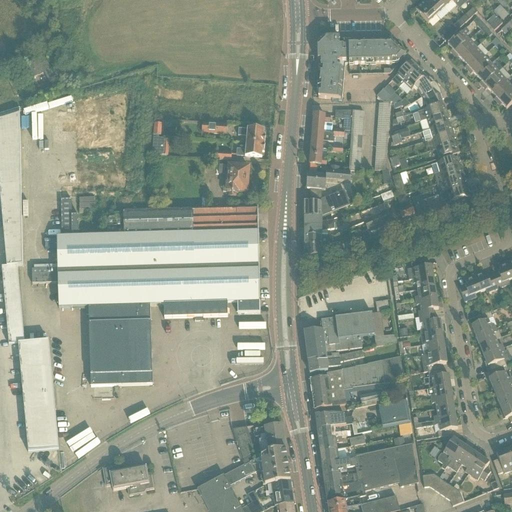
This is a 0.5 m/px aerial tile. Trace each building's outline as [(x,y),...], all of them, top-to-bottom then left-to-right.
[(444,10),(435,0),(427,0),(424,4),(436,17),(444,10)] [(449,0),(435,0),(444,10),(452,3),(449,0)] [(436,17),(424,4),(415,11),(428,25),(436,17)] [(494,13),(498,18),(505,12),(501,7),(494,13)] [(473,10),(469,14),(465,17),(469,21),(477,14),(473,10)] [(505,12),(498,18),(502,22),(509,16),(505,12)] [(498,21),(490,28),(494,33),(502,25),(498,21)] [(453,56),(469,42),(465,37),(469,33),(466,30),(447,46),(452,51),(450,53),(453,56)] [(443,38),(442,40),(445,43),(449,39),(453,36),(449,32),(446,35),(443,38)] [(397,65),(405,56),(392,43),(391,43),(391,41),(339,42),(339,39),(326,39),(326,42),(326,43),(320,48),(317,48),(318,61),(320,61),(321,69),(319,85),(322,85),(321,92),(319,92),(318,99),(342,102),(345,66),(397,65)] [(462,62),(476,49),(469,42),(453,56),(456,60),(458,58),(462,62)] [(467,72),(483,58),(476,49),(462,62),(467,67),(465,69),(467,72)] [(477,78),(491,66),(483,58),(467,72),(471,76),(473,74),(477,78)] [(31,80),(36,78),(45,73),(50,83),(56,80),(46,60),(33,66),(32,64),(25,68),(31,80)] [(412,62),(392,82),(399,89),(400,89),(419,69),(412,62)] [(482,88),(498,74),(491,66),(477,78),(481,83),(479,85),(482,88)] [(417,86),(425,77),(422,74),(423,73),(419,69),(404,85),(411,92),(415,88),(417,86)] [(492,94),(505,82),(498,74),(482,88),(486,92),(488,90),(492,94)] [(417,86),(414,89),(417,91),(422,99),(438,88),(437,86),(430,79),(428,80),(425,77),(417,86)] [(497,104),(511,89),(505,82),(492,94),(496,99),(494,101),(497,104)] [(438,88),(422,99),(426,106),(428,109),(428,110),(443,106),(441,101),(443,100),(440,91),(438,88)] [(511,89),(497,104),(500,108),(502,106),(506,111),(511,105),(511,89)] [(383,90),(377,97),(384,104),(385,104),(389,100),(391,98),(383,90)] [(389,100),(385,104),(390,104),(392,103),(395,106),(402,103),(403,102),(394,95),(391,98),(389,100)] [(444,110),(443,106),(428,110),(428,109),(418,113),(421,123),(427,121),(448,114),(446,109),(444,110)] [(0,114),(0,134),(20,133),(19,109),(0,114)] [(352,121),(352,118),(352,112),(336,112),(335,119),(344,120),(352,121)] [(450,121),(448,114),(427,121),(430,130),(430,131),(449,125),(448,121),(450,121)] [(314,116),(312,132),(323,133),(324,123),(329,124),(330,118),(324,117),(314,116)] [(351,135),(352,121),(344,120),(343,131),(344,131),(344,134),(351,135)] [(47,122),(47,202),(127,202),(127,122),(47,122)] [(202,124),(202,134),(226,135),(226,125),(202,124)] [(454,134),(452,129),(450,129),(449,125),(430,131),(424,132),(427,142),(433,140),(454,134)] [(246,138),(246,145),(265,146),(266,137),(264,137),(264,132),(239,130),(238,137),(246,138)] [(408,137),(406,130),(398,132),(399,135),(400,140),(408,137)] [(312,132),(311,149),(322,150),(323,142),(333,143),(333,137),(338,137),(339,131),(334,131),(333,134),(324,134),(324,133),(323,133),(312,132)] [(20,133),(0,134),(0,147),(20,146),(20,133)] [(456,140),(454,134),(433,140),(436,150),(455,144),(454,141),(456,140)] [(153,139),(153,155),(163,156),(163,155),(165,155),(166,140),(164,140),(153,139)] [(456,149),(455,144),(436,150),(439,161),(460,154),(458,148),(456,149)] [(264,155),(265,146),(246,145),(245,151),(237,150),(237,154),(232,154),(216,152),(215,160),(231,161),(231,156),(237,157),(237,158),(262,160),(262,155),(264,155)] [(20,146),(0,147),(0,161),(20,159),(20,146)] [(321,160),(322,150),(311,149),(309,166),(320,167),(320,166),(326,166),(326,161),(321,160)] [(436,165),(431,167),(434,176),(459,168),(458,165),(460,164),(458,158),(449,161),(437,165),(436,165)] [(20,159),(0,161),(0,174),(21,173),(20,159)] [(405,162),(399,163),(400,166),(402,173),(408,172),(405,162)] [(219,167),(219,175),(224,175),(228,175),(227,192),(226,194),(228,194),(228,197),(230,197),(236,198),(236,194),(239,195),(239,193),(247,194),(247,193),(248,194),(249,192),(249,188),(249,187),(248,187),(249,169),(235,168),(219,167)] [(461,173),(459,168),(434,176),(437,186),(443,184),(464,177),(463,172),(461,173)] [(21,173),(0,174),(0,188),(21,186),(21,173)] [(307,175),(306,190),(310,190),(310,196),(316,196),(316,197),(321,197),(321,191),(325,191),(325,185),(326,181),(336,182),(349,184),(350,174),(338,173),(338,175),(329,174),(326,174),(325,176),(319,176),(307,175)] [(384,187),(390,186),(388,173),(382,174),(384,187)] [(406,175),(400,177),(403,187),(409,185),(406,175)] [(400,177),(393,179),(396,189),(403,187),(400,177)] [(466,184),(464,177),(443,184),(446,193),(465,187),(464,184),(466,184)] [(21,186),(0,188),(0,194),(1,201),(21,199),(21,186)] [(467,192),(465,187),(446,193),(439,196),(442,205),(444,205),(446,212),(461,207),(459,201),(470,198),(469,192),(467,192)] [(304,204),(303,204),(303,209),(304,210),(305,212),(303,214),(303,218),(305,218),(321,218),(321,217),(349,206),(343,191),(321,201),(321,197),(316,197),(316,196),(310,196),(311,204),(304,204)] [(384,204),(394,200),(391,192),(381,196),(384,204)] [(21,199),(1,201),(2,214),(22,213),(21,199)] [(421,201),(414,204),(415,208),(420,222),(427,220),(433,218),(431,212),(425,214),(423,205),(421,201)] [(58,268),(32,269),(33,283),(58,282),(59,307),(89,307),(91,387),(152,385),(150,305),(164,305),(164,319),(194,318),(194,322),(203,322),(203,318),(227,317),(227,304),(238,303),(238,313),(237,313),(237,315),(260,315),(258,209),(248,209),(149,211),(122,212),(122,236),(106,236),(79,237),(79,217),(72,217),(71,203),(61,203),(62,237),(57,237),(58,268)] [(387,205),(378,209),(381,216),(390,212),(387,205)] [(399,212),(402,219),(414,214),(411,207),(399,212)] [(377,209),(370,212),(372,219),(380,216),(377,209)] [(22,213),(2,214),(3,228),(22,226),(22,213)] [(364,223),(368,232),(391,221),(388,213),(364,223)] [(338,223),(337,220),(334,221),(321,223),(321,218),(305,218),(305,228),(321,227),(334,226),(334,225),(338,223)] [(394,228),(391,221),(368,232),(371,238),(394,228)] [(334,230),(340,228),(338,223),(334,225),(334,226),(321,227),(305,228),(305,238),(321,237),(321,232),(334,230)] [(22,226),(3,228),(4,241),(22,239),(22,226)] [(333,237),(321,237),(305,238),(305,247),(333,246),(333,237)] [(22,239),(4,241),(6,254),(22,253),(22,239)] [(340,252),(338,247),(337,244),(333,246),(305,247),(305,257),(326,257),(340,252)] [(22,253),(6,254),(7,268),(17,267),(23,266),(22,253)] [(412,271),(408,271),(410,282),(413,281),(434,278),(432,267),(426,268),(425,265),(425,263),(415,264),(412,265),(411,265),(412,271)] [(511,275),(507,264),(499,268),(501,274),(493,277),(498,290),(510,286),(509,282),(511,281),(511,275)] [(1,268),(3,284),(19,283),(17,267),(7,268),(1,268)] [(498,290),(493,277),(485,280),(483,274),(474,277),(480,294),(486,292),(487,295),(498,290)] [(480,294),(474,277),(465,281),(468,287),(459,290),(465,304),(477,299),(476,296),(480,294)] [(435,289),(434,278),(413,281),(413,286),(417,285),(418,291),(435,289)] [(20,298),(19,283),(3,284),(4,299),(20,298)] [(437,300),(435,289),(418,291),(419,298),(415,299),(416,303),(437,300)] [(22,313),(20,298),(4,299),(6,315),(22,313)] [(439,311),(437,300),(416,303),(417,307),(420,307),(421,313),(419,314),(420,319),(434,317),(433,312),(439,311)] [(375,304),(377,314),(380,314),(390,313),(389,302),(375,304)] [(23,329),(22,313),(6,315),(7,330),(23,329)] [(476,337),(496,330),(494,326),(491,327),(488,321),(493,319),(491,313),(478,319),(480,324),(472,327),(476,337)] [(362,350),(360,339),(375,337),(376,348),(397,343),(395,335),(384,337),(380,314),(377,314),(351,318),(351,314),(332,316),(333,320),(322,322),(323,331),(305,333),(309,362),(318,361),(318,364),(340,361),(339,357),(339,355),(332,356),(332,359),(327,359),(326,353),(336,352),(336,353),(362,350)] [(435,323),(434,317),(420,319),(421,325),(423,325),(424,332),(421,332),(421,336),(442,333),(441,322),(435,323)] [(24,344),(23,329),(7,330),(8,346),(18,345),(25,344),(24,344)] [(494,335),(497,334),(496,330),(476,337),(480,347),(496,341),(494,335)] [(444,343),(442,333),(421,336),(422,340),(426,340),(427,346),(444,343)] [(484,357),(504,350),(502,346),(499,347),(496,341),(480,347),(484,357)] [(49,342),(24,344),(25,344),(18,345),(19,359),(50,356),(49,342)] [(446,354),(444,343),(427,346),(428,353),(424,353),(425,357),(445,354),(446,354)] [(504,350),(484,357),(490,373),(503,368),(511,364),(511,362),(508,352),(505,353),(504,350)] [(341,367),(340,363),(363,358),(361,352),(339,357),(340,361),(318,364),(318,361),(309,362),(310,375),(312,375),(312,377),(319,376),(319,374),(328,373),(327,369),(341,367)] [(425,358),(421,358),(423,369),(428,368),(429,374),(442,372),(442,366),(448,365),(446,354),(445,354),(425,357),(425,358)] [(51,369),(50,356),(19,359),(20,372),(51,369)] [(404,383),(400,358),(367,365),(367,366),(356,368),(342,370),(342,372),(327,374),(327,378),(320,379),(319,376),(312,377),(313,380),(311,381),(314,399),(345,395),(345,391),(353,390),(353,389),(404,383)] [(493,390),(511,382),(511,379),(511,378),(508,380),(503,368),(490,373),(488,374),(491,379),(489,380),(493,390)] [(53,383),(51,369),(20,372),(22,386),(53,383)] [(451,387),(449,376),(443,377),(442,372),(429,374),(429,380),(432,379),(433,386),(432,386),(429,387),(430,390),(434,390),(451,387)] [(497,400),(511,394),(511,389),(511,388),(511,387),(511,382),(493,390),(497,400)] [(54,396),(53,383),(22,386),(23,399),(54,396)] [(453,398),(451,387),(434,390),(435,397),(431,397),(432,401),(453,398)] [(501,410),(511,405),(511,394),(497,400),(501,410)] [(347,406),(346,400),(345,395),(314,399),(315,411),(329,409),(332,408),(347,406)] [(55,410),(54,396),(23,399),(24,413),(55,410)] [(379,396),(360,400),(362,408),(381,404),(379,396)] [(454,408),(453,398),(432,401),(432,406),(436,405),(437,411),(454,408)] [(406,400),(378,405),(383,429),(410,424),(406,400)] [(511,405),(501,410),(502,411),(500,412),(502,416),(504,416),(506,421),(509,419),(511,425),(511,424),(511,405)] [(456,419),(454,408),(437,411),(438,418),(434,419),(435,422),(456,419)] [(56,423),(55,410),(24,413),(25,426),(56,423)] [(330,415),(316,417),(317,430),(335,428),(343,427),(346,426),(344,416),(333,415),(330,415)] [(458,430),(456,419),(435,422),(435,423),(418,426),(418,425),(414,426),(414,430),(436,427),(439,426),(440,433),(438,433),(439,439),(453,437),(452,431),(458,430)] [(58,437),(56,423),(25,426),(27,439),(58,437)] [(374,430),(372,423),(353,427),(354,434),(374,430)] [(254,438),(260,437),(266,436),(267,442),(284,439),(282,426),(253,431),(254,438)] [(335,428),(317,430),(319,441),(327,440),(331,439),(331,440),(338,439),(342,438),(347,437),(346,432),(335,434),(335,428)] [(232,431),(242,459),(251,455),(253,445),(250,438),(247,429),(232,431)] [(88,443),(92,441),(89,436),(62,452),(69,464),(93,451),(88,443)] [(59,451),(58,437),(27,439),(28,454),(59,451)] [(363,437),(349,440),(350,448),(365,445),(363,437)] [(337,444),(343,443),(342,438),(338,439),(331,440),(331,439),(327,440),(319,441),(321,453),(338,451),(337,444)] [(393,440),(395,449),(405,447),(403,438),(393,440)] [(286,451),(284,439),(267,442),(259,443),(260,454),(264,454),(268,454),(269,454),(286,451)] [(438,462),(438,463),(444,466),(441,469),(445,472),(448,468),(463,446),(454,440),(443,455),(441,456),(438,460),(438,462)] [(412,446),(357,458),(359,467),(359,469),(370,466),(377,490),(398,485),(399,489),(404,488),(417,485),(412,446)] [(462,467),(472,452),(463,446),(448,468),(456,473),(461,466),(462,467)] [(437,448),(432,454),(436,458),(441,451),(437,448)] [(345,461),(345,456),(344,450),(338,451),(321,453),(322,464),(330,463),(334,462),(334,463),(338,463),(345,461)] [(281,484),(290,482),(286,455),(286,451),(269,454),(268,454),(261,458),(253,462),(245,466),(224,477),(230,488),(235,485),(240,482),(245,479),(250,477),(256,474),(263,470),(264,481),(265,487),(272,486),(281,484)] [(468,475),(480,458),(472,452),(462,467),(467,470),(465,473),(468,475)] [(499,461),(493,463),(498,476),(504,474),(504,475),(510,473),(511,472),(511,465),(507,452),(497,455),(499,461)] [(356,467),(356,469),(359,469),(359,467),(356,459),(356,457),(354,458),(355,460),(345,461),(338,463),(334,463),(334,462),(330,463),(322,464),(324,476),(341,473),(347,472),(347,468),(356,467)] [(480,458),(468,475),(477,482),(480,478),(486,482),(491,473),(486,469),(489,464),(480,458)] [(129,497),(141,494),(144,494),(146,491),(154,490),(152,478),(149,475),(148,476),(146,468),(137,469),(138,471),(130,472),(129,471),(120,472),(120,470),(116,467),(103,469),(107,487),(112,486),(113,491),(128,489),(129,497)] [(342,477),(341,473),(324,476),(325,486),(325,488),(354,484),(354,481),(353,476),(342,477)] [(429,489),(433,476),(423,478),(424,489),(429,489)] [(435,493),(442,482),(433,476),(429,489),(435,493)] [(237,502),(230,488),(224,477),(197,491),(208,511),(243,511),(242,510),(237,502)] [(272,486),(265,487),(266,492),(268,492),(269,496),(273,496),(274,497),(292,494),(291,483),(290,482),(281,484),(272,486)] [(440,496),(447,486),(442,482),(435,493),(440,496)] [(354,484),(325,488),(328,505),(346,502),(359,499),(366,497),(362,483),(358,483),(354,484)] [(490,485),(493,491),(499,489),(496,483),(490,485)] [(446,500),(453,490),(447,486),(440,496),(446,500)] [(450,503),(460,494),(453,490),(446,500),(450,503)] [(247,496),(252,504),(256,511),(262,508),(254,493),(247,496)] [(294,505),(292,494),(274,497),(275,508),(277,508),(285,507),(294,505)] [(463,503),(460,494),(450,503),(452,508),(463,503)] [(511,494),(503,496),(504,507),(511,505),(511,494)] [(400,511),(397,498),(361,507),(362,511),(400,511)] [(347,511),(346,502),(328,505),(329,511),(347,511)]
